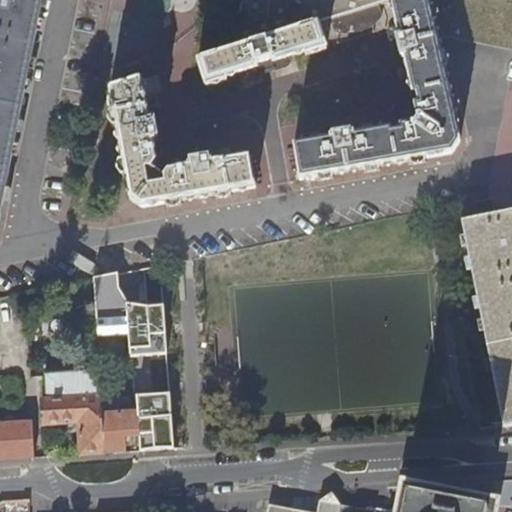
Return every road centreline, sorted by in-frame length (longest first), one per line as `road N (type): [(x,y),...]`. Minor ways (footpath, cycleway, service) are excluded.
road 1 (residential): [(386,464),(147,479),(96,495),(0,485)]
road 2 (residential): [(386,464),(511,462)]
